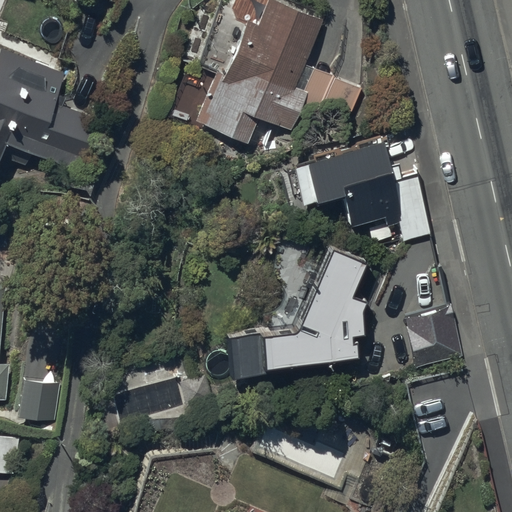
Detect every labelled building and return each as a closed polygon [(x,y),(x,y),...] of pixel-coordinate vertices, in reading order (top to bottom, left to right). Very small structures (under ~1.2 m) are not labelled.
[(299,57),(320,12),(293,0),(204,0),(185,55),(204,64),(195,83),(182,77),(167,110),(191,121),(196,111),(247,134),(258,109),(290,124),(299,104),(341,124),(361,82),(333,69),(331,72),(299,57)] [(63,65),(0,36),(0,138),(5,128),(75,158),(95,112),(59,95),(67,77),(59,74),(63,65)] [(383,136),(293,151),(300,192),(313,189),(314,194),(343,189),(348,217),(384,211),(386,221),(398,219),(401,240),(428,236),(418,172),(398,175),(396,161),(387,162),(383,136)] [(0,392),(5,393),(11,356),(0,354),(0,347),(12,273),(0,270),(0,392)] [(404,303),(415,360),(462,353),(452,295),(404,303)] [(58,346),(28,341),(19,406),(52,412),(58,379),(53,378),(58,346)] [(205,368),(178,374),(185,402),(211,396),(205,368)] [(21,429),(0,425),(0,466),(14,469),(21,429)] [(275,511),(247,499),(241,511),(231,506),(228,511),(275,511)]
